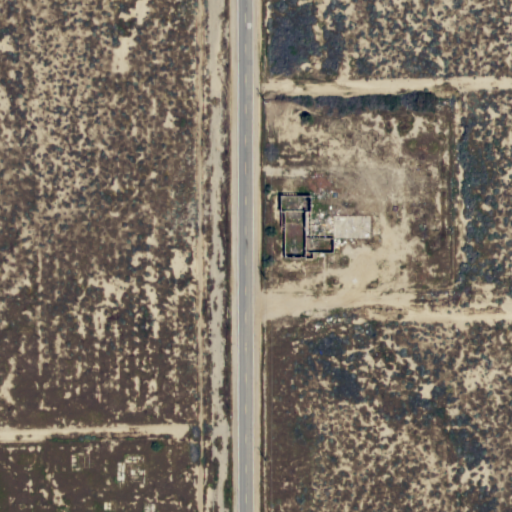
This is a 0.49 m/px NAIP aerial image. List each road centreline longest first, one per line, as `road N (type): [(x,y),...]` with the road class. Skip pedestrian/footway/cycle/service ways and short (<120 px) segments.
road 1 (tertiary): [(216,511),(230,0)]
road 2 (track): [(511,488),(217,470)]
road 3 (track): [(217,470),(0,469)]
